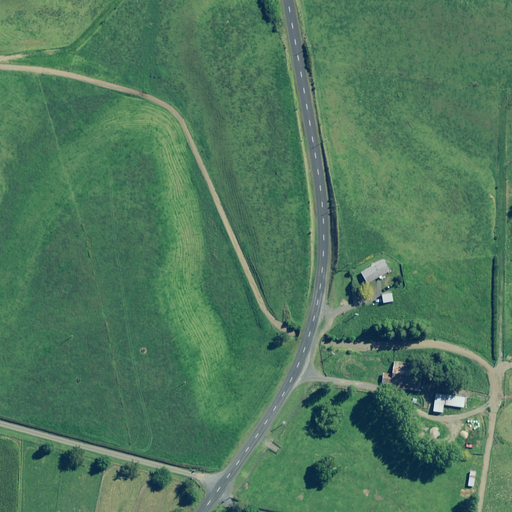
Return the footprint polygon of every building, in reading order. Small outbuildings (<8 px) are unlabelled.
[(390,271),(383,260),(361,273),(368,284),(390,271)] [(393,301),(392,294),(381,295),(382,303),(393,301)] [(413,364),(394,362),(392,374),(383,373),(382,384),(387,385),(386,387),(419,392),(420,382),(411,381),(413,364)] [(465,398),(435,394),(433,412),(443,413),(444,405),(464,408),(465,398)] [(476,472),(469,471),(467,486),(474,487),(476,472)]
